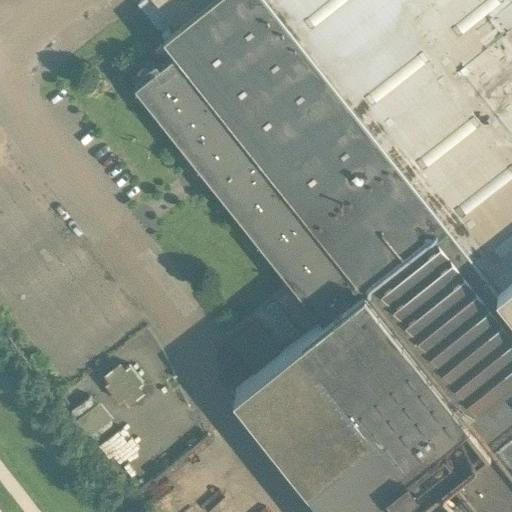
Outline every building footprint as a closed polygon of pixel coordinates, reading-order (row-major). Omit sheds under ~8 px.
[(511,511),(511,0),(208,0),(166,33),(179,49),(137,83),(188,147),(184,150),(196,166),(192,169),(205,185),(213,179),(324,318),(236,388),(334,511),(434,511),(444,504),(432,489),(451,474),(481,511),(511,511)] [(157,0),(178,24),(206,0),(157,0)] [(163,56),(173,49),(155,26),(145,33),(163,56)] [(121,360),(106,377),(131,399),(146,382),(121,360)] [(106,401),(81,414),(91,432),(116,418),(106,401)]
